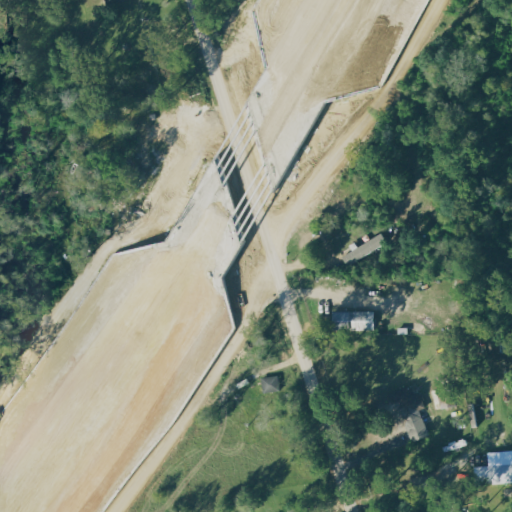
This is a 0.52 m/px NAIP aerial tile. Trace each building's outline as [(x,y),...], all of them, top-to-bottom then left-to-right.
[(357,250),(345,256),(350,266),(393,244),(387,232),(355,248),(357,250)] [(380,330),(380,311),(338,312),(339,330),(380,330)] [(190,366),(225,365),(224,344),(189,345),(190,366)] [(396,392),(405,420),(413,418),(417,431),(430,427),(425,411),(430,410),(425,393),(417,395),(414,386),(396,392)] [(435,390),(437,410),(454,408),(451,388),(435,390)] [(481,486),(511,484),(511,464),(480,466),(481,486)] [(464,511),(460,499),(450,503),(452,510),(446,511),(464,511)]
